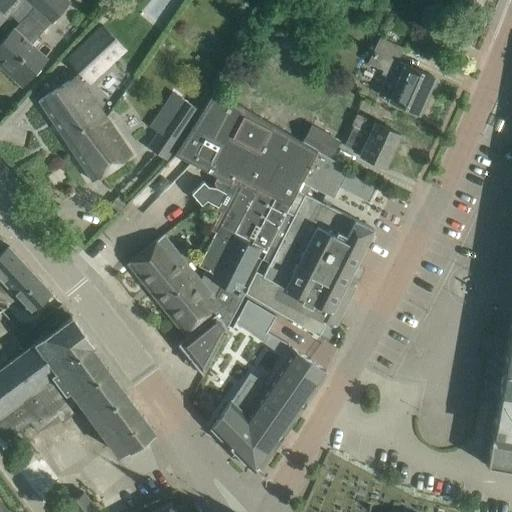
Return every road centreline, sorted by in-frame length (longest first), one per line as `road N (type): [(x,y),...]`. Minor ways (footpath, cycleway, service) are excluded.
road 1 (tertiary): [(328,413),(446,186),(511,34)]
road 2 (tertiary): [(252,511),(230,499),(0,199)]
road 3 (residential): [(328,413),(479,482),(511,487)]
